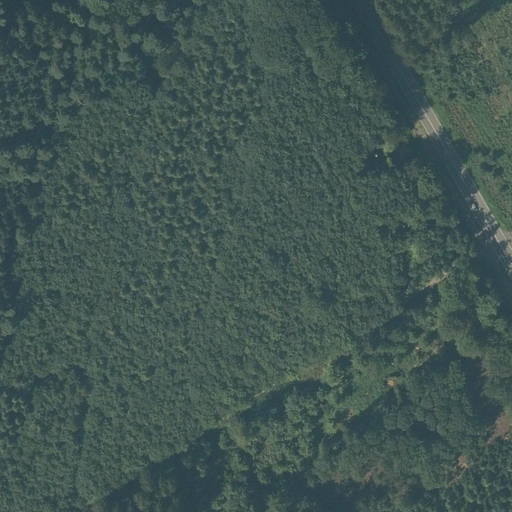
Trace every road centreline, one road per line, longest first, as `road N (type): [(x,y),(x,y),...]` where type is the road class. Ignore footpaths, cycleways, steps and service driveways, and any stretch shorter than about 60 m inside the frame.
road 1 (track): [(511,236),(82,511)]
road 2 (track): [(65,511),(95,302),(158,55)]
road 3 (primary): [(359,0),(511,265)]
road 4 (unknown): [(158,55),(0,135)]
